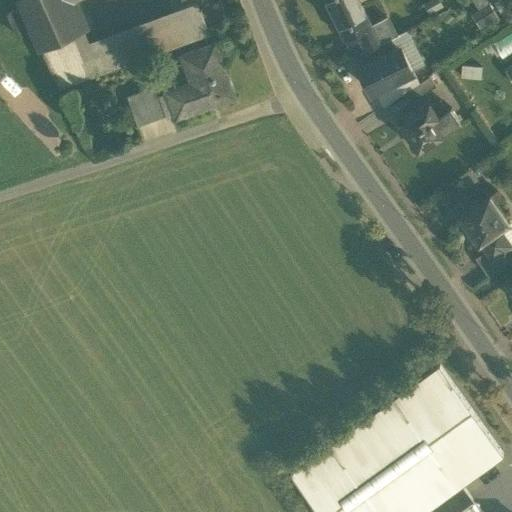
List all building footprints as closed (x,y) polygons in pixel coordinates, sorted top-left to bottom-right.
[(21,0),(42,47),(84,28),(71,0),(21,0)] [(42,47),(51,67),(89,53),(96,73),(210,32),(206,21),(201,7),(198,0),(193,0),(89,39),(84,28),(42,47)] [(201,7),(206,21),(227,14),(221,0),(201,7)] [(357,0),(326,0),(333,12),(357,0)] [(366,49),(384,40),(374,21),(372,22),(361,0),(357,0),(333,12),(345,37),(357,31),(366,49)] [(486,0),(483,0),(469,10),(478,24),(495,13),(486,0)] [(387,15),(374,21),(384,40),(391,36),(396,34),(387,15)] [(401,45),(412,68),(423,63),(406,28),(396,34),(391,36),(397,47),(401,45)] [(511,29),(492,39),(500,54),(511,48),(511,29)] [(359,52),(365,63),(397,47),(391,36),(384,40),(366,49),(359,52)] [(176,114),(177,116),(233,95),(215,43),(183,55),(184,56),(192,54),(201,79),(193,82),(168,91),(176,114)] [(359,66),(372,91),(413,70),(412,68),(401,45),(397,47),(365,63),(359,66)] [(60,86),(96,73),(89,53),(51,67),(60,86)] [(184,56),(193,82),(201,79),(192,54),(184,56)] [(511,57),(502,63),(511,84),(511,57)] [(410,88),(416,98),(436,85),(430,75),(410,88)] [(128,96),(138,124),(165,114),(158,94),(155,85),(128,96)] [(168,91),(158,94),(165,114),(169,112),(170,116),(176,114),(168,91)] [(399,120),(419,150),(460,122),(450,107),(447,110),(439,99),(432,103),(429,99),(399,120)] [(480,242),(481,241),(500,228),(510,221),(491,193),(460,214),(471,229),(470,232),(474,237),(477,239),(480,242)] [(511,244),(500,228),(481,241),(487,249),(493,257),(503,250),(511,261),(511,259),(511,246),(511,245),(511,244)] [(476,258),(489,276),(511,261),(503,250),(493,257),(487,249),(476,258)] [(317,511),(423,511),(504,454),(439,365),(290,473),(317,511)] [(480,511),(474,503),(461,511),(480,511)]
